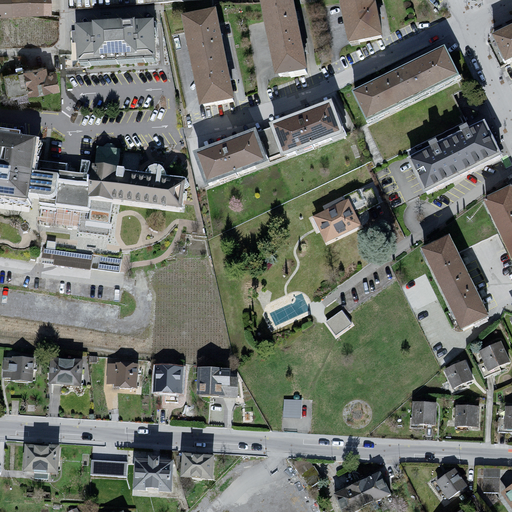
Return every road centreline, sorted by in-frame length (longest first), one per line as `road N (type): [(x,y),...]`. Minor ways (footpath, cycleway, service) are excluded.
road 1 (residential): [(0,427),(511,457)]
road 2 (residential): [(468,26),(441,30),(267,110),(195,129)]
